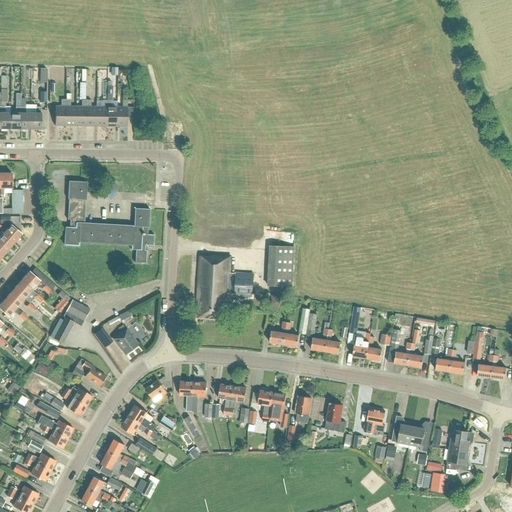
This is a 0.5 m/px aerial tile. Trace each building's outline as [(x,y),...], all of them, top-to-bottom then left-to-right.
[(230,41),(221,42),(224,57),(232,56),(230,41)] [(167,64),(183,64),(183,55),(167,54),(167,64)] [(3,62),(3,70),(11,71),(11,63),(3,62)] [(95,94),(96,65),(87,64),(87,68),(91,69),(90,94),(95,94)] [(9,77),(16,80),(19,73),(12,70),(9,77)] [(86,95),(85,95),(85,82),(79,82),(79,95),(79,100),(81,100),(81,106),(76,106),(75,126),(86,126),(86,99),(86,95)] [(230,110),(240,110),(239,83),(229,84),(230,110)] [(107,96),(107,100),(106,99),(106,126),(116,126),(116,107),(111,107),(111,100),(111,96),(112,86),(107,85),(107,96)] [(214,101),(212,87),(200,89),(203,103),(214,101)] [(66,99),(65,125),(75,126),(76,106),(70,106),(70,99),(70,93),(66,93),(66,99)] [(122,107),(116,107),(116,126),(127,126),(127,100),(126,100),(126,96),(122,96),(122,107)] [(55,125),(65,125),(66,99),(61,99),(61,106),(55,106),(55,125)] [(86,126),(96,126),(96,107),(90,107),(90,99),(86,99),(86,126)] [(96,126),(106,126),(106,99),(102,99),(102,107),(96,107),(96,126)] [(20,100),(15,100),(15,112),(10,112),(10,128),(20,128),(20,101),(20,100)] [(21,101),(20,101),(20,128),(30,128),(30,112),(26,112),(26,106),(25,101),(21,101)] [(5,103),(0,102),(0,128),(10,128),(10,112),(5,112),(5,103)] [(36,112),(30,112),(30,128),(41,129),(41,107),(36,106),(36,112)] [(266,132),(223,130),(219,237),(262,238),(266,132)] [(273,138),(272,154),(299,155),(300,136),(292,135),(292,131),(283,130),(282,138),(273,138)] [(0,173),(0,187),(11,188),(11,174),(0,173)] [(154,234),(147,234),(148,227),(149,209),(134,208),(133,226),(84,223),(86,200),(87,182),(69,181),(68,199),(69,199),(68,220),(70,220),(70,227),(65,226),(64,245),(78,246),(78,242),(130,245),(130,249),(135,250),(134,263),(146,263),(147,245),(153,246),(154,234)] [(1,225),(0,224),(0,231),(2,234),(3,233),(14,242),(22,233),(11,224),(6,230),(0,226),(1,225)] [(0,246),(6,251),(14,242),(3,233),(2,234),(0,236),(0,246)] [(294,247),(270,246),(268,292),(280,293),(281,286),(292,287),(294,247)] [(209,258),(200,257),(197,300),(199,301),(198,316),(226,317),(226,302),(228,302),(229,294),(252,295),(253,275),(230,273),(231,257),(209,256),(209,258)] [(39,279),(29,270),(21,279),(32,288),(35,284),(38,285),(48,294),(56,285),(43,274),(39,279)] [(21,279),(13,288),(24,297),(30,303),(34,298),(40,303),(43,299),(31,289),(32,288),(21,279)] [(13,288),(5,298),(16,307),(20,302),(24,297),(13,288)] [(289,298),(281,297),(271,296),(270,303),(279,304),(279,302),(288,303),(289,298)] [(18,315),(21,312),(16,307),(5,298),(0,303),(0,309),(7,316),(12,310),(18,315)] [(68,302),(67,301),(65,299),(65,300),(62,298),(54,308),(59,312),(68,302)] [(62,342),(73,322),(80,326),(84,321),(90,309),(72,300),(63,317),(64,317),(53,338),(62,342)] [(26,307),(32,312),(36,308),(30,303),(26,307)] [(353,306),(349,333),(356,334),(357,334),(361,307),(353,306)] [(306,334),(307,324),(310,309),(307,308),(303,308),(299,333),(301,334),(306,334)] [(128,310),(118,316),(121,321),(131,316),(128,310)] [(22,312),(18,316),(24,321),(28,317),(22,312)] [(305,339),(306,339),(312,341),(313,337),(314,338),(317,314),(310,313),(305,339)] [(435,321),(417,317),(416,322),(435,326),(435,321)] [(8,328),(4,325),(2,323),(2,322),(0,319),(0,327),(1,328),(5,331),(5,332),(11,337),(14,333),(8,328)] [(282,328),(281,332),(271,331),(269,342),(283,344),(287,322),(282,322),(282,328)] [(289,334),(290,329),(291,329),(291,323),(287,322),(283,344),(297,346),(299,335),(289,334)] [(323,339),(314,338),(313,337),(312,341),(311,349),(324,351),(328,329),(329,329),(329,323),(325,322),(324,328),(323,334),(323,339)] [(125,327),(123,324),(118,328),(120,331),(112,337),(124,353),(138,343),(125,327)] [(414,355),(415,350),(416,344),(418,344),(421,330),(420,330),(421,326),(416,325),(415,329),(414,337),(413,341),(411,341),(407,365),(421,367),(423,356),(414,355)] [(103,326),(95,332),(103,346),(112,340),(103,326)] [(331,341),(332,336),(333,330),(329,329),(328,329),(324,351),(338,353),(340,342),(331,341)] [(394,329),(391,346),(397,347),(398,337),(400,337),(401,330),(394,329)] [(431,355),(431,353),(433,340),(433,339),(433,336),(433,330),(430,329),(429,335),(428,340),(426,340),(424,354),(431,355)] [(357,334),(356,334),(355,339),(354,345),(352,356),(366,358),(370,336),(366,336),(357,334)] [(380,344),(390,345),(391,335),(382,334),(380,344)] [(372,348),(373,343),(375,337),(370,336),(366,358),(380,360),(382,349),(372,348)] [(485,336),(483,354),(490,354),(492,337),(485,336)] [(21,345),(30,351),(34,345),(25,339),(21,345)] [(440,339),(433,339),(433,340),(431,353),(438,354),(440,339)] [(407,348),(406,353),(395,351),(393,363),(407,365),(411,341),(407,341),(406,348),(407,348)] [(13,348),(19,353),(22,349),(18,346),(19,344),(17,343),(13,348)] [(456,356),(457,350),(457,348),(458,344),(454,343),(453,350),(452,350),(449,372),(463,374),(465,362),(458,361),(458,356),(456,356)] [(475,345),(473,359),(480,360),(482,346),(475,345)] [(30,363),(35,357),(30,352),(25,348),(20,354),(26,360),(30,363)] [(65,349),(57,348),(51,350),(47,357),(51,360),(55,353),(56,352),(64,354),(65,349)] [(435,370),(449,372),(452,350),(448,349),(447,355),(446,354),(445,360),(437,358),(435,370)] [(490,361),(489,366),(478,364),(477,375),(491,377),(494,355),(489,355),(489,361),(490,361)] [(497,367),(497,362),(498,362),(498,356),(494,355),(491,377),(505,379),(506,368),(497,367)] [(93,366),(84,360),(81,359),(75,367),(71,374),(79,379),(83,373),(85,374),(84,376),(98,386),(105,376),(92,367),(93,366)] [(35,370),(45,376),(49,369),(39,363),(35,370)] [(167,392),(158,380),(145,389),(152,399),(159,394),(161,397),(167,392)] [(188,411),(192,411),(193,396),(193,382),(180,381),(179,395),(187,395),(186,411),(188,411)] [(192,411),(197,412),(198,404),(197,404),(197,396),(206,396),(206,382),(193,382),(193,396),(192,411)] [(18,388),(13,383),(7,390),(12,395),(18,388)] [(226,399),(225,407),(224,415),(228,415),(233,385),(220,384),(218,398),(226,399)] [(234,408),(236,400),(244,402),(246,387),(233,385),(228,415),(233,416),(234,408)] [(72,387),(70,390),(66,387),(63,391),(72,397),(86,406),(92,396),(78,387),(76,389),(72,387)] [(24,397),(31,399),(34,390),(27,388),(24,397)] [(269,421),(269,419),(273,392),(260,390),(258,404),(266,405),(264,421),(269,421)] [(68,395),(72,397),(66,406),(80,415),(86,406),(72,397),(63,391),(60,396),(66,399),(68,395)] [(273,392),(269,419),(280,421),(280,426),(286,427),(288,416),(283,415),(283,408),(286,394),(273,392)] [(41,399),(50,404),(52,400),(48,398),(44,395),(41,399)] [(294,412),(298,413),(297,420),(308,422),(311,397),(298,396),(297,403),(296,403),(294,412)] [(52,400),(50,404),(60,411),(64,404),(54,397),(52,400)] [(147,404),(156,410),(158,406),(151,398),(147,404)] [(325,429),(344,432),(346,422),(340,421),(343,405),(337,404),(338,403),(335,402),(331,401),(331,402),(329,402),(328,407),(329,407),(325,429)] [(60,413),(44,404),(41,409),(57,418),(60,413)] [(205,404),(205,417),(214,417),(212,411),(213,404),(205,404)] [(156,426),(143,418),(147,412),(135,405),(128,415),(152,432),(156,426)] [(242,408),(240,422),(247,423),(250,409),(242,408)] [(364,431),(383,435),(385,425),(383,425),(385,411),(369,408),(366,424),(364,425),(364,429),(365,429),(364,431)] [(251,411),(249,423),(256,424),(258,412),(251,411)] [(49,428),(52,430),(53,430),(56,423),(41,415),(37,422),(44,425),(49,428)] [(137,427),(150,436),(157,440),(159,436),(152,432),(128,415),(121,426),(133,434),(137,427)] [(184,419),(190,430),(194,438),(200,435),(195,427),(189,416),(184,419)] [(159,423),(171,431),(175,424),(163,417),(159,423)] [(56,423),(53,430),(67,437),(73,427),(58,419),(56,423)] [(397,442),(409,444),(412,426),(401,424),(400,427),(394,426),(391,441),(397,442)] [(290,425),(288,438),(294,439),(296,426),(290,425)] [(424,428),(412,426),(409,444),(420,447),(419,450),(427,451),(430,433),(423,431),(424,428)] [(431,447),(440,448),(443,430),(434,428),(431,447)] [(451,438),(449,449),(467,452),(469,440),(466,440),(467,431),(451,429),(450,438),(451,438)] [(47,440),(62,448),(67,437),(53,430),(52,430),(47,440)] [(45,439),(34,433),(31,438),(42,444),(45,439)] [(355,435),(353,447),(360,448),(362,436),(355,435)] [(140,438),(137,443),(136,444),(153,455),(157,449),(140,438)] [(114,439),(107,451),(128,462),(130,458),(125,455),(124,456),(119,453),(124,444),(114,439)] [(31,440),(27,447),(39,453),(43,446),(31,440)] [(395,458),(397,447),(388,445),(386,456),(395,458)] [(377,446),(375,458),(384,459),(386,447),(377,446)] [(195,447),(189,451),(193,456),(199,451),(195,447)] [(449,449),(446,467),(462,469),(462,463),(465,464),(467,452),(449,449)] [(137,468),(128,463),(128,462),(107,451),(101,463),(111,469),(116,472),(119,471),(121,467),(120,465),(121,464),(126,466),(125,468),(133,473),(137,468)] [(28,454),(26,458),(50,471),(55,460),(41,452),(38,458),(33,455),(33,456),(28,454)] [(416,464),(426,465),(427,455),(418,454),(416,464)] [(32,461),(35,463),(30,473),(45,480),(50,471),(26,458),(24,463),(29,466),(32,461)] [(442,465),(428,462),(426,470),(440,473),(442,465)] [(12,471),(25,478),(29,471),(16,464),(12,471)] [(443,493),(445,474),(432,472),(430,491),(443,493)] [(428,489),(431,474),(425,473),(422,488),(428,489)] [(105,492),(100,490),(105,481),(94,476),(88,488),(108,499),(110,495),(105,492)] [(124,484),(114,479),(111,477),(107,484),(120,491),(124,484)] [(147,482),(142,492),(142,493),(148,496),(155,483),(148,480),(147,482)] [(133,482),(128,496),(134,499),(140,484),(133,482)] [(14,494),(18,496),(18,495),(33,503),(38,493),(23,485),(22,488),(18,486),(16,489),(11,486),(9,490),(15,493),(14,494)] [(511,490),(505,487),(501,496),(511,501),(511,490)] [(106,503),(108,499),(88,488),(81,501),(92,506),(95,499),(100,502),(101,501),(106,503)] [(12,499),(14,494),(15,493),(9,490),(6,496),(12,499)] [(25,511),(27,511),(33,503),(18,495),(18,496),(13,505),(25,511)] [(511,511),(511,501),(501,496),(496,505),(509,511),(511,511)]
